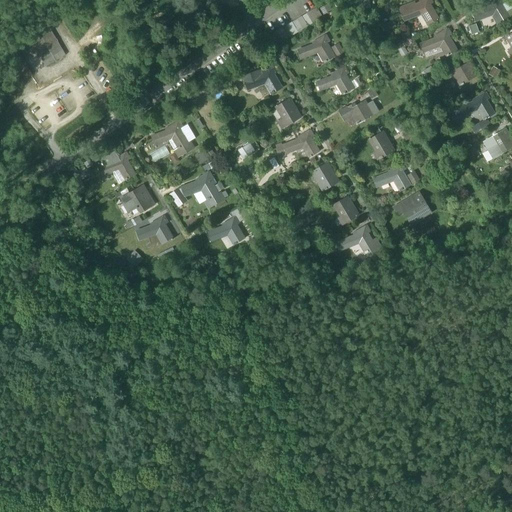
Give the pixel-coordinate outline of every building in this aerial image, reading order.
[(368,0),(354,0),(356,10),(370,8),(368,0)] [(421,14),(427,25),(437,19),(429,4),(432,3),(430,0),(423,0),(418,3),(419,5),(417,6),(416,7),(400,13),(403,21),(421,14)] [(493,14),(499,25),(509,19),(505,12),(500,5),(503,3),(501,0),(496,0),(489,4),(490,6),(488,7),(472,13),(475,21),(493,14)] [(503,3),(500,5),(505,12),(511,7),(508,0),(503,3)] [(398,7),(400,13),(416,7),(414,1),(398,7)] [(328,4),(319,8),(323,15),(332,10),(328,4)] [(316,8),(311,11),(317,21),(322,18),(316,8)] [(312,23),(317,21),(311,11),(306,14),(312,23)] [(307,26),(312,23),(306,14),(301,16),(307,26)] [(302,29),(307,26),(301,16),(296,19),(302,29)] [(297,32),(302,29),(296,19),(291,22),(297,32)] [(292,35),(297,32),(291,22),(287,25),(292,35)] [(384,25),(386,30),(393,27),(391,22),(384,25)] [(476,24),(468,27),(471,35),(479,33),(476,24)] [(287,38),(292,35),(287,25),(282,28),(287,38)] [(47,26),(38,32),(41,37),(50,31),(47,26)] [(283,41),(287,38),(282,28),(277,31),(283,41)] [(443,51),(446,56),(456,51),(447,36),(450,34),(447,29),(437,35),(438,37),(435,38),(419,44),(422,52),(424,52),(440,46),(443,51)] [(50,31),(41,37),(44,41),(53,36),(50,31)] [(278,44),(283,41),(277,31),(272,34),(278,44)] [(31,42),(41,37),(38,32),(28,37),(31,42)] [(53,36),(44,41),(46,46),(56,41),(53,36)] [(318,53),(324,63),(335,57),(326,43),(328,42),(325,36),(315,42),(316,44),(314,45),(298,51),(301,59),(318,53)] [(34,47),(44,41),(41,37),(31,42),(34,47)] [(511,48),(505,37),(502,38),(509,51),(507,52),(511,59),(511,58),(511,48)] [(37,52),(46,46),(44,41),(34,47),(37,52)] [(56,41),(46,46),(49,51),(59,46),(56,41)] [(5,51),(8,56),(18,50),(15,45),(5,51)] [(40,57),(49,51),(46,46),(37,52),(40,57)] [(59,46),(49,51),(52,56),(62,50),(59,46)] [(333,50),(337,56),(342,52),(339,46),(333,50)] [(440,46),(424,52),(426,58),(443,51),(440,46)] [(8,56),(11,61),(21,55),(18,50),(8,56)] [(62,50),(52,56),(55,61),(65,55),(62,50)] [(43,62),(52,56),(49,51),(40,57),(43,62)] [(11,61),(14,66),(24,60),(21,55),(11,61)] [(46,67),(55,61),(52,56),(43,62),(46,67)] [(14,66),(17,71),(27,65),(24,60),(14,66)] [(450,70),(460,86),(476,77),(467,63),(456,70),(455,67),(450,70)] [(17,71),(20,75),(29,70),(27,65),(17,71)] [(264,83),(271,94),(281,88),(272,74),(275,72),(272,66),(261,73),(262,75),(260,76),(259,76),(257,71),(243,76),(245,81),(244,82),(247,90),(264,83)] [(336,84),(342,95),(353,89),(344,74),(347,73),(344,67),(333,73),(334,75),(332,77),(316,83),(319,91),(336,84)] [(501,71),(492,67),(488,75),(496,79),(501,71)] [(32,75),(29,70),(20,75),(23,80),(32,75)] [(357,79),(350,82),(354,89),(361,85),(357,79)] [(373,87),(367,91),(371,99),(377,95),(373,87)] [(483,120),(484,120),(486,118),(493,114),(485,100),(488,98),(485,93),(476,98),(477,100),(473,102),(457,108),(460,116),(477,109),(483,120)] [(275,106),(283,119),(277,122),(282,129),(290,124),(300,118),(289,98),(275,106)] [(351,116),(357,124),(377,112),(371,102),(366,105),(364,101),(353,108),(351,105),(347,108),(339,112),(344,120),(351,116)] [(490,125),(486,118),(484,120),(483,120),(470,128),(474,134),(490,125)] [(174,150),(178,157),(193,148),(189,141),(187,142),(179,129),(182,127),(179,121),(168,128),(169,130),(167,131),(151,137),(154,145),(168,140),(171,138),(177,148),(174,150)] [(187,142),(189,141),(195,138),(187,124),(182,127),(179,129),(187,142)] [(411,130),(402,134),(405,141),(414,136),(411,130)] [(504,130),(493,137),(495,139),(506,133),(504,130)] [(302,148),(309,158),(319,152),(310,138),(313,137),(309,131),(299,137),(300,139),(298,140),(282,146),(285,154),(302,148)] [(379,150),(383,157),(393,151),(382,131),(368,139),(375,151),(376,152),(379,150)] [(493,146),(499,156),(511,147),(511,143),(506,133),(495,139),(493,137),(489,139),(493,146)] [(168,140),(174,150),(177,148),(171,138),(168,140)] [(483,143),(487,150),(493,146),(489,139),(483,143)] [(242,157),(254,149),(249,142),(238,150),(242,157)] [(492,159),(499,156),(493,146),(487,150),(492,159)] [(376,152),(375,151),(372,153),(376,161),(383,157),(379,150),(376,152)] [(101,176),(113,172),(118,170),(125,181),(135,175),(126,160),(129,158),(126,153),(118,158),(119,160),(114,163),(103,167),(98,169),(101,176)] [(100,160),(103,167),(114,163),(119,160),(118,158),(116,154),(111,156),(110,155),(100,160)] [(313,171),(320,183),(318,184),(322,191),(324,190),(338,182),(326,163),(313,171)] [(393,180),(400,191),(410,185),(401,171),(404,169),(401,164),(390,170),(391,172),(389,173),(373,179),(376,187),(393,180)] [(501,172),(505,179),(511,175),(511,167),(511,166),(501,172)] [(65,174),(68,179),(77,173),(78,172),(74,167),(65,174)] [(119,184),(125,181),(118,170),(113,172),(113,175),(119,184)] [(204,202),(208,209),(223,199),(220,194),(219,192),(217,194),(213,187),(209,180),(212,178),(209,173),(198,179),(199,181),(196,182),(181,188),(184,196),(192,193),(201,189),(207,200),(204,202)] [(409,178),(412,183),(418,180),(414,174),(409,178)] [(217,185),(213,177),(212,178),(209,180),(213,187),(217,185)] [(220,183),(217,185),(213,187),(217,194),(219,192),(224,190),(220,183)] [(128,192),(129,193),(134,190),(131,185),(126,188),(128,192)] [(137,208),(140,213),(152,207),(144,193),(147,192),(143,185),(134,190),(129,193),(132,199),(137,208)] [(128,192),(126,188),(115,194),(118,198),(119,197),(121,196),(128,192)] [(170,194),(178,206),(186,201),(183,197),(184,196),(181,188),(177,190),(170,194)] [(192,193),(199,204),(204,202),(207,200),(201,189),(192,193)] [(121,196),(125,203),(132,199),(129,193),(128,192),(121,196)] [(403,211),(412,226),(415,224),(415,223),(424,218),(423,217),(430,212),(419,194),(394,209),(398,215),(403,211)] [(128,213),(130,212),(125,203),(121,196),(119,197),(128,213)] [(344,215),(348,222),(358,216),(346,196),(333,204),(340,216),(341,217),(344,215)] [(137,208),(132,199),(125,203),(130,212),(137,208)] [(341,217),(340,216),(337,218),(341,225),(348,222),(344,215),(341,217)] [(125,224),(128,230),(142,221),(139,216),(125,224)] [(156,233),(162,244),(172,238),(164,224),(167,222),(164,217),(153,223),(154,225),(151,226),(136,232),(138,240),(156,233)] [(227,234),(234,244),(244,239),(235,224),(238,222),(235,217),(224,223),(225,225),(223,227),(207,233),(210,240),(227,234)] [(374,239),(371,241),(366,233),(369,231),(366,226),(355,232),(356,234),(354,235),(336,243),(339,250),(358,242),(365,253),(369,260),(382,252),(374,239)] [(140,262),(132,254),(126,259),(134,267),(140,262)]
